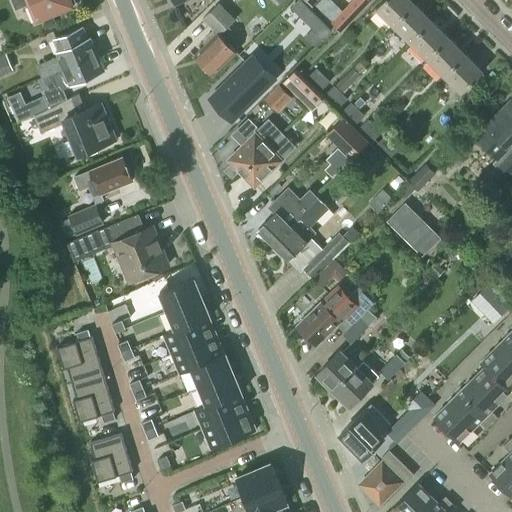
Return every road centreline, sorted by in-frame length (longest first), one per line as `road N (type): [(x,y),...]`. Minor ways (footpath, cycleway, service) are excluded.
road 1 (secondary): [(299,430),(121,0)]
road 2 (residential): [(100,317),(153,487)]
road 3 (residential): [(299,430),(153,487)]
